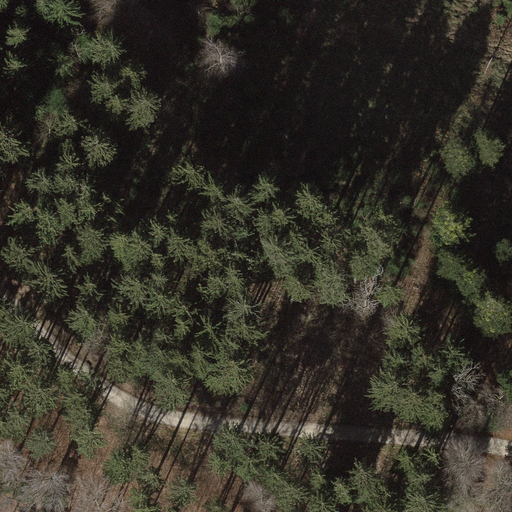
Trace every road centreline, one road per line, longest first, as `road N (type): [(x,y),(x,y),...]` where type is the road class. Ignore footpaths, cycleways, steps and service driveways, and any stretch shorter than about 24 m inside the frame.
road 1 (track): [(511,415),(61,0)]
road 2 (track): [(511,450),(173,418),(115,398),(0,300)]
